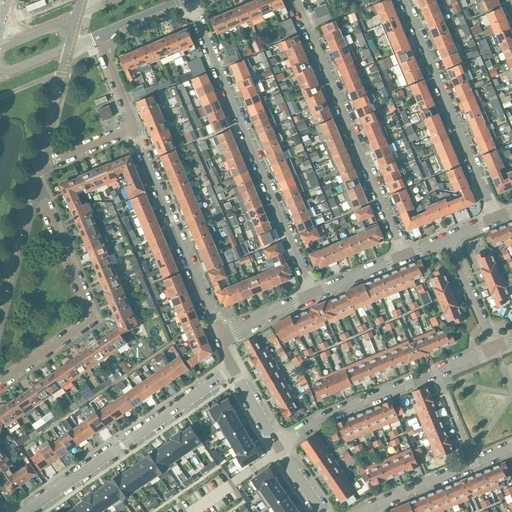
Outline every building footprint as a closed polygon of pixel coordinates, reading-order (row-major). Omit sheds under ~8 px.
[(252,21),(263,16),(260,8),(256,0),(251,3),(251,1),(246,4),(246,5),(245,5),(252,21)] [(263,16),(274,12),(269,0),(257,0),(256,0),(260,8),(263,16)] [(269,0),(274,12),(280,9),(283,16),(288,14),(286,8),(282,0),(269,0)] [(390,0),(387,0),(375,5),(378,14),(393,8),(390,0)] [(417,0),(421,9),(437,3),(435,0),(417,0)] [(453,8),(452,8),(459,6),(456,0),(453,0),(450,1),(453,8)] [(488,0),(480,4),(476,5),(478,9),(480,14),(486,11),(486,12),(494,8),(500,6),(497,0),(488,0)] [(421,9),(425,19),(441,13),(437,3),(421,9)] [(326,16),(330,14),(326,4),(314,9),(316,14),(324,11),(326,16)] [(234,10),(241,26),(247,23),(249,28),(254,26),(252,21),(245,5),(240,7),(240,6),(234,8),(234,9),(234,10)] [(351,11),(349,6),(341,9),(343,14),(351,11)] [(455,14),(461,11),(459,6),(452,8),(455,14)] [(398,18),(393,8),(378,14),(382,24),(398,18)] [(486,15),(491,25),(506,19),(501,8),(486,15)] [(229,30),(241,26),(234,10),(229,12),(228,11),(223,13),(224,14),(223,14),(229,30)] [(316,14),(318,19),(326,16),(324,11),(316,14)] [(425,19),(430,29),(445,23),(441,13),(425,19)] [(229,30),(223,14),(219,16),(219,15),(214,17),(215,18),(211,19),(221,42),(226,40),(223,33),(229,30)] [(332,19),(330,14),(326,16),(318,19),(320,24),(332,19)] [(365,19),(361,21),(365,31),(370,29),(368,25),(369,24),(367,18),(365,19)] [(402,28),(398,18),(382,24),(387,34),(402,28)] [(283,34),(287,32),(285,27),(293,24),(291,19),(279,24),(283,34)] [(510,29),(506,19),(491,25),(486,27),(491,37),(510,29)] [(325,36),(343,28),(342,27),(338,28),(337,26),(339,25),(337,20),(321,27),(325,36)] [(430,29),(434,40),(449,33),(445,23),(430,29)] [(295,29),(293,24),(285,27),(287,32),(295,29)] [(467,26),(460,28),(463,34),(469,31),(467,26)] [(325,36),(328,44),(342,38),(340,32),(344,31),(343,28),(325,36)] [(406,38),(402,28),(387,34),(391,44),(406,38)] [(176,34),(182,50),(189,47),(190,51),(196,49),(187,29),(182,32),(181,30),(176,33),(176,34)] [(287,32),(283,34),(285,39),(297,34),(295,29),(287,32)] [(511,38),(511,34),(510,29),(491,37),(492,37),(495,45),(498,45),(511,38)] [(361,33),(356,35),(358,41),(364,39),(361,33)] [(453,43),(449,33),(434,40),(438,50),(453,43)] [(165,39),(173,60),(184,55),(182,50),(176,34),(171,36),(170,35),(165,37),(165,39)] [(279,41),(277,35),(271,37),(273,44),(279,41)] [(301,44),(298,35),(276,45),(279,53),(286,51),(301,44)] [(342,38),(328,44),(332,52),(350,44),(353,43),(350,35),(342,38)] [(391,44),(395,54),(410,48),(406,38),(391,44)] [(511,48),(511,38),(498,45),(499,47),(500,46),(503,52),(511,48)] [(173,60),(165,39),(160,41),(159,40),(154,42),(154,43),(160,58),(162,64),(173,60)] [(360,47),(366,44),(364,39),(358,41),(360,47)] [(469,48),(470,48),(475,46),(473,40),(467,42),(469,48)] [(252,44),(255,53),(263,50),(260,41),(252,44)] [(149,62),(160,58),(154,43),(149,45),(148,44),(143,47),(144,48),(143,48),(149,62)] [(438,50),(442,60),(457,53),(453,43),(438,50)] [(484,43),(478,46),(481,51),(487,49),(484,43)] [(235,56),(239,54),(235,44),(223,49),(225,54),(233,51),(235,56)] [(305,52),(301,44),(286,51),(289,59),(305,52)] [(332,52),(335,60),(353,53),(350,44),(332,52)] [(467,60),(479,55),(475,46),(470,48),(472,51),(465,54),(467,60)] [(138,67),(149,62),(143,48),(138,50),(137,49),(132,51),(133,52),(132,53),(138,67)] [(395,54),(399,65),(414,58),(410,48),(395,54)] [(511,58),(511,48),(503,52),(506,59),(504,60),(505,62),(511,58)] [(368,49),(362,51),(365,57),(371,55),(368,49)] [(263,52),(259,54),(262,63),(267,61),(263,52)] [(308,60),(305,52),(289,59),(292,67),(308,60)] [(442,60),(446,69),(461,62),(459,56),(463,54),(462,52),(457,53),(442,60)] [(490,52),(482,55),(484,60),(492,57),(490,52)] [(138,68),(138,67),(132,53),(127,55),(127,53),(121,56),(122,57),(120,57),(130,81),(136,79),(132,71),(138,68)] [(339,69),(353,63),(357,61),(353,53),(335,60),(339,69)] [(239,54),(235,56),(227,59),(229,64),(241,59),(239,54)] [(275,56),(268,59),(271,66),(278,63),(275,56)] [(399,65),(403,75),(419,69),(414,58),(399,65)] [(247,59),(230,66),(234,75),(256,65),(251,67),(247,59)] [(383,59),(378,61),(382,72),(386,70),(387,70),(383,59)] [(311,68),(308,60),(292,67),(296,75),(311,68)] [(197,75),(195,71),(193,66),(191,61),(187,63),(191,72),(193,77),(197,75)] [(204,67),(201,62),(193,66),(195,71),(204,67)] [(356,71),(353,63),(339,69),(342,77),(356,71)] [(447,71),(450,79),(473,69),(472,66),(467,68),(465,63),(447,71)] [(234,75),(237,83),(251,77),(249,73),(257,69),(256,65),(234,75)] [(375,66),(369,69),(371,75),(372,74),(378,72),(375,66)] [(197,75),(206,72),(204,67),(195,71),(197,75)] [(315,77),(311,68),(296,75),(299,83),(315,77)] [(270,69),(263,72),(266,79),(273,76),(270,69)] [(403,75),(408,85),(423,79),(419,69),(403,75)] [(450,79),(454,87),(472,80),(470,76),(475,74),(473,69),(450,79)] [(390,80),(392,79),(390,74),(388,75),(386,70),(382,72),(387,82),(391,80),(390,80)] [(360,79),(356,71),(342,77),(346,85),(360,79)] [(194,79),(193,77),(191,72),(180,77),(183,83),(192,80),(194,79)] [(378,72),(372,74),(376,82),(382,80),(378,72)] [(206,73),(194,79),(192,80),(196,89),(210,83),(206,73)] [(283,73),(276,76),(279,82),(285,79),(283,73)] [(177,86),(183,83),(180,77),(174,80),(177,86)] [(237,83),(241,91),(259,84),(260,83),(259,79),(253,81),(251,77),(237,83)] [(318,85),(315,77),(299,83),(303,91),(318,85)] [(171,85),(169,79),(158,84),(160,90),(171,85)] [(346,85),(349,93),(363,88),(360,79),(346,85)] [(391,92),(395,91),(391,80),(387,82),(391,92)] [(427,89),(424,80),(410,86),(412,92),(407,94),(409,97),(414,95),(427,89)] [(454,87),(457,96),(471,90),(484,84),(483,80),(474,84),(472,80),(454,87)] [(285,82),(280,85),(282,90),(288,88),(285,82)] [(382,82),(375,84),(378,90),(384,88),(382,82)] [(180,89),(182,95),(187,92),(183,83),(177,86),(178,90),(180,89)] [(196,89),(199,97),(214,91),(210,83),(196,89)] [(259,84),(241,91),(244,99),(258,94),(265,91),(261,83),(260,83),(259,84)] [(147,88),(150,94),(160,90),(158,84),(147,88)] [(132,89),(134,94),(145,90),(144,89),(142,85),(132,89)] [(322,93),(318,85),(303,91),(306,100),(322,93)] [(492,85),(484,89),(486,93),(494,90),(492,85)] [(172,98),(175,97),(178,95),(174,86),(168,89),(172,98)] [(367,96),(363,88),(349,93),(353,102),(367,96)] [(414,95),(417,103),(431,98),(427,89),(414,95)] [(134,94),(136,100),(147,95),(145,90),(134,94)] [(457,96),(461,104),(479,96),(476,90),(472,92),(471,90),(457,96)] [(486,93),(490,102),(497,98),(494,90),(486,93)] [(199,97),(203,106),(217,100),(214,91),(199,97)] [(182,95),(186,103),(191,101),(187,92),(182,95)] [(397,92),(392,94),(395,103),(401,100),(397,92)] [(325,101),(322,93),(306,100),(310,108),(325,101)] [(503,93),(499,95),(502,104),(507,102),(503,93)] [(244,99),(248,108),(265,101),(267,100),(266,96),(260,98),(258,94),(244,99)] [(276,106),(284,102),(281,94),(273,97),(276,106)] [(353,102),(356,110),(370,104),(375,102),(372,94),(367,96),(353,102)] [(137,102),(141,111),(157,104),(154,95),(137,102)] [(107,101),(106,97),(106,96),(98,100),(94,101),(96,106),(107,101)] [(461,104),(464,112),(482,105),(478,97),(479,97),(479,96),(461,104)] [(421,112),(434,106),(431,98),(417,103),(421,112)] [(203,106),(207,115),(221,109),(217,100),(203,106)] [(248,108),(251,116),(265,111),(263,105),(266,104),(265,101),(248,108)] [(329,109),(325,101),(310,108),(306,109),(310,117),(312,116),(329,109)] [(504,109),(511,106),(510,101),(507,102),(502,104),(504,109)] [(141,111),(144,120),(161,113),(157,104),(141,111)] [(374,112),(370,104),(356,110),(359,118),(374,112)] [(286,105),(279,108),(281,113),(288,110),(286,105)] [(464,112),(468,121),(485,113),(482,105),(464,112)] [(109,106),(99,110),(103,122),(114,117),(109,106)] [(438,114),(434,106),(421,112),(416,114),(420,122),(424,120),(438,114)] [(207,115),(210,124),(225,118),(221,109),(207,115)] [(255,124),(272,117),(273,117),(270,109),(265,111),(251,116),(255,124)] [(332,118),(329,109),(312,116),(316,124),(332,118)] [(281,114),(282,113),(284,119),(290,117),(288,110),(281,113),(281,114)] [(148,129),(165,122),(170,119),(166,111),(161,113),(144,120),(148,129)] [(377,121),(374,112),(359,118),(363,127),(377,121)] [(468,121),(471,129),(489,122),(485,113),(468,121)] [(441,123),(438,114),(424,120),(428,128),(441,123)] [(255,124),(258,133),(272,127),(270,122),(274,121),(272,117),(255,124)] [(210,124),(214,133),(229,127),(225,118),(210,124)] [(193,120),(197,129),(202,127),(199,119),(197,119),(193,120)] [(336,128),(333,119),(315,127),(319,135),(336,128)] [(299,132),(307,128),(303,120),(301,121),(295,123),(299,132)] [(292,121),(286,124),(288,130),(295,127),(292,121)] [(381,129),(377,121),(363,127),(366,135),(381,129)] [(148,129),(152,137),(168,130),(165,122),(148,129)] [(471,129),(475,137),(488,132),(486,127),(490,125),(489,122),(471,129)] [(428,128),(431,137),(445,131),(441,123),(428,128)] [(185,134),(190,132),(189,132),(193,130),(191,125),(187,127),(188,128),(184,130),(185,134)] [(405,129),(405,130),(408,137),(415,134),(412,126),(405,129)] [(202,128),(202,127),(197,129),(197,130),(201,139),(206,137),(202,128)] [(258,133),(262,141),(275,135),(272,127),(258,133)] [(291,136),(297,133),(295,127),(288,130),(291,136)] [(366,135),(370,143),(384,137),(388,135),(385,127),(381,129),(366,135)] [(340,136),(336,128),(319,135),(318,135),(322,144),(340,136)] [(152,137),(156,146),(172,139),(168,130),(152,137)] [(230,130),(217,136),(212,138),(216,146),(234,139),(230,130)] [(488,132),(475,137),(478,146),(492,140),(496,138),(493,130),(488,132)] [(431,137),(435,145),(448,139),(445,131),(431,137)] [(280,134),(275,135),(262,141),(265,149),(279,144),(283,142),(280,134)] [(410,143),(418,139),(415,134),(408,137),(410,143)] [(343,145),(340,136),(322,144),(324,150),(325,152),(343,145)] [(387,146),(384,137),(370,143),(373,151),(387,146)] [(156,146),(159,155),(176,148),(172,139),(156,146)] [(234,139),(216,146),(219,155),(237,147),(234,139)] [(305,147),(312,144),(310,139),(309,139),(303,142),(305,147)] [(452,148),(448,139),(435,145),(431,147),(434,155),(452,148)] [(495,148),(492,140),(478,146),(482,154),(495,148)] [(282,152),(279,144),(265,149),(269,158),(282,152)] [(296,152),(304,148),(302,144),(294,147),(296,152)] [(347,153),(343,145),(325,152),(326,154),(327,154),(330,160),(347,153)] [(391,154),(387,146),(373,151),(377,160),(391,154)] [(241,155),(237,147),(219,155),(223,163),(227,161),(241,155)] [(455,156),(452,148),(434,155),(438,163),(455,156)] [(496,150),(483,156),(486,165),(502,158),(509,155),(511,155),(511,154),(509,150),(503,152),(502,148),(496,150)] [(180,161),(176,150),(160,157),(165,167),(180,161)] [(206,150),(201,152),(205,161),(210,158),(206,150)] [(425,156),(423,151),(423,150),(416,153),(419,159),(425,156)] [(269,158),(272,166),(289,159),(286,151),(282,152),(269,158)] [(306,152),(299,155),(301,160),(308,158),(306,152)] [(377,160),(380,168),(399,160),(395,152),(391,154),(377,160)] [(350,161),(347,153),(330,160),(333,168),(337,167),(350,161)] [(197,154),(193,155),(198,166),(202,164),(197,154)] [(244,164),(241,155),(227,161),(231,169),(244,164)] [(441,172),(459,165),(455,156),(438,163),(441,172)] [(134,166),(130,157),(121,161),(120,160),(117,161),(117,162),(111,165),(111,164),(115,176),(116,176),(124,173),(123,170),(134,166)] [(210,158),(205,161),(208,169),(214,167),(210,158)] [(490,174),(499,170),(504,168),(502,163),(504,163),(502,158),(486,165),(490,174)] [(272,166),(276,174),(293,167),(290,159),(289,159),(272,166)] [(380,168),(384,176),(402,169),(399,160),(380,168)] [(165,167),(169,178),(184,171),(180,161),(165,167)] [(337,167),(340,175),(354,169),(350,161),(337,167)] [(107,184),(117,179),(116,176),(115,176),(111,164),(110,165),(108,164),(105,165),(105,167),(100,169),(107,184)] [(202,176),(206,174),(202,164),(198,166),(202,176)] [(231,169),(234,177),(248,172),(244,164),(231,169)] [(414,174),(415,173),(420,171),(417,164),(411,167),(414,174)] [(126,178),(120,181),(123,188),(125,187),(140,181),(134,166),(123,170),(124,173),(126,178)] [(446,172),(450,183),(464,177),(460,166),(446,172)] [(215,176),(218,175),(214,167),(208,169),(212,178),(216,176),(215,176)] [(276,174),(279,182),(297,175),(293,167),(276,174)] [(427,178),(431,176),(428,168),(423,169),(427,178)] [(499,170),(490,174),(498,192),(500,193),(511,188),(511,186),(507,174),(506,173),(504,168),(499,170)] [(100,169),(90,173),(96,188),(107,184),(100,169)] [(357,178),(354,169),(340,175),(344,183),(357,178)] [(384,176),(387,185),(406,177),(402,169),(384,176)] [(189,182),(184,171),(169,178),(173,188),(189,182)] [(423,179),(420,171),(415,173),(419,181),(423,179)] [(251,180),(248,172),(234,177),(238,186),(251,180)] [(84,189),(86,193),(96,188),(90,173),(86,175),(84,174),(81,175),(80,177),(79,177),(80,178),(84,189)] [(297,175),(279,182),(283,191),(300,183),(297,175)] [(406,177),(387,185),(391,193),(406,187),(404,182),(408,180),(406,177)] [(430,186),(436,183),(434,177),(428,180),(430,186)] [(468,187),(464,177),(450,183),(453,188),(450,190),(450,192),(455,193),(468,187)] [(80,178),(75,180),(73,180),(69,181),(69,182),(61,186),(61,187),(60,189),(62,192),(63,192),(65,195),(75,190),(78,198),(81,197),(81,198),(85,196),(83,190),(84,189),(80,178)] [(361,186),(357,178),(344,183),(339,185),(343,194),(347,192),(361,186)] [(238,186),(241,194),(255,189),(251,180),(238,186)] [(140,181),(125,187),(129,198),(144,192),(140,181)] [(173,188),(178,199),(195,191),(194,187),(191,188),(189,182),(173,188)] [(283,191),(286,199),(299,193),(304,192),(300,183),(283,191)] [(436,183),(430,186),(432,191),(436,190),(443,191),(443,184),(437,184),(436,183)] [(204,188),(206,187),(210,197),(215,195),(210,185),(204,187),(204,188)] [(364,194),(361,186),(347,192),(343,194),(342,194),(345,202),(347,201),(351,200),(364,194)] [(465,208),(475,204),(468,187),(455,193),(458,199),(461,198),(465,208)] [(396,205),(414,198),(413,197),(414,197),(410,188),(392,195),(396,205)] [(258,197),(255,189),(241,194),(236,197),(240,205),(258,197)] [(333,195),(330,189),(324,191),(327,198),(333,195)] [(79,198),(78,198),(75,190),(65,195),(68,204),(68,205),(69,208),(70,209),(71,210),(82,206),(79,198)] [(178,199),(182,209),(197,202),(195,197),(197,196),(195,191),(178,199)] [(223,192),(217,195),(220,201),(226,198),(223,192)] [(451,214),(465,208),(461,198),(458,199),(452,201),(449,193),(443,192),(446,200),(445,200),(451,214)] [(149,203),(145,193),(131,200),(134,209),(149,203)] [(286,199),(290,207),(303,202),(299,193),(286,199)] [(323,193),(317,196),(320,203),(326,200),(323,193)] [(368,203),(364,194),(351,200),(347,201),(351,210),(368,203)] [(215,207),(219,205),(215,195),(210,197),(215,207)] [(431,222),(441,218),(435,204),(432,205),(427,195),(426,196),(422,201),(425,208),(427,212),(431,222)] [(262,205),(258,197),(240,205),(239,205),(242,212),(243,212),(243,213),(262,205)] [(290,207),(293,216),(306,210),(311,208),(309,203),(313,201),(312,198),(303,202),(290,207)] [(333,198),(328,200),(331,208),(337,206),(333,198)] [(408,212),(414,210),(417,206),(414,198),(396,205),(400,215),(408,212)] [(441,218),(451,214),(445,200),(435,204),(441,218)] [(182,209),(186,219),(202,213),(204,212),(203,208),(200,209),(197,202),(182,209)] [(153,211),(149,203),(134,209),(138,217),(153,211)] [(91,214),(87,204),(82,206),(71,210),(71,211),(72,211),(72,212),(71,212),(73,216),(74,216),(76,221),(91,214)] [(215,208),(214,208),(219,217),(221,216),(221,217),(223,216),(219,205),(215,207),(215,208)] [(262,205),(243,213),(245,216),(247,221),(265,213),(262,205)] [(371,223),(376,221),(370,206),(354,213),(358,222),(362,221),(368,218),(370,222),(371,223)] [(310,218),(306,210),(293,216),(297,224),(310,218)] [(156,220),(153,211),(138,217),(141,226),(156,220)] [(418,228),(413,217),(410,219),(408,212),(400,215),(407,232),(418,228)] [(427,212),(413,217),(418,228),(431,222),(427,212)] [(206,223),(202,213),(186,219),(191,229),(206,223)] [(265,213),(247,221),(249,226),(250,229),(269,222),(265,213)] [(96,225),(91,214),(76,221),(78,225),(77,226),(79,229),(80,230),(80,231),(96,225)] [(300,233),(317,225),(315,220),(323,217),(321,214),(313,217),(310,218),(297,224),(300,233)] [(233,228),(234,227),(233,227),(238,225),(239,225),(235,217),(229,219),(233,228)] [(141,226),(145,235),(160,228),(156,220),(141,226)] [(272,230),(269,222),(250,229),(254,238),(272,230)] [(191,229),(195,240),(213,232),(212,228),(209,229),(206,223),(191,229)] [(365,229),(366,232),(372,246),(380,243),(378,240),(383,238),(377,224),(365,229)] [(96,225),(80,231),(81,232),(80,233),(82,236),(83,237),(84,241),(100,235),(96,225)] [(511,238),(506,225),(498,229),(503,243),(505,248),(511,244),(511,238)] [(229,226),(223,228),(228,238),(233,236),(229,226)] [(163,237),(160,228),(145,235),(149,243),(163,237)] [(310,242),(316,239),(320,238),(316,229),(301,235),(307,249),(312,247),(310,242)] [(498,229),(485,234),(488,242),(492,240),(495,246),(503,243),(498,229)] [(244,242),(246,248),(256,244),(258,248),(276,241),(272,230),(254,238),(244,242)] [(195,240),(199,250),(215,244),(212,238),(216,237),(214,232),(213,232),(195,240)] [(366,232),(358,235),(357,235),(363,250),(372,246),(366,232)] [(241,234),(241,233),(236,235),(240,244),(244,242),(241,234)] [(100,235),(84,241),(86,246),(86,247),(87,250),(88,250),(89,252),(104,245),(104,244),(100,235)] [(355,254),(363,250),(357,235),(349,239),(355,254)] [(228,238),(232,248),(237,246),(233,236),(228,238)] [(167,246),(163,237),(149,243),(152,252),(167,246)] [(349,239),(339,243),(346,257),(355,254),(349,239)] [(244,242),(240,244),(244,254),(248,252),(244,242)] [(337,261),(346,257),(339,243),(331,247),(337,261)] [(219,254),(215,244),(199,250),(204,261),(219,254)] [(284,259),(278,244),(263,250),(267,260),(268,260),(272,258),(278,256),(280,261),(284,259)] [(108,255),(104,245),(89,252),(89,253),(89,254),(90,257),(91,257),(93,262),(108,255)] [(171,254),(167,246),(152,252),(156,260),(171,254)] [(238,247),(237,246),(232,248),(232,249),(236,259),(243,256),(239,246),(238,247)] [(328,265),(337,261),(331,247),(321,250),(328,265)] [(328,265),(321,250),(310,255),(313,263),(314,266),(319,264),(320,268),(328,265)] [(259,264),(263,262),(258,252),(254,254),(259,264)] [(204,261),(208,271),(223,265),(221,258),(223,257),(221,253),(219,254),(204,261)] [(481,269),(495,263),(491,255),(486,257),(484,253),(476,256),(481,269)] [(174,263),(171,254),(156,260),(159,269),(174,263)] [(108,255),(93,262),(95,266),(95,268),(96,271),(97,271),(98,272),(113,265),(108,255)] [(241,266),(250,261),(251,261),(249,256),(239,261),(241,266)] [(280,262),(280,261),(278,256),(272,258),(275,264),(280,262)] [(134,257),(128,259),(133,269),(138,266),(134,257)] [(272,258),(268,260),(267,260),(268,260),(266,261),(268,266),(274,264),(275,264),(272,258)] [(292,278),(284,259),(280,261),(280,262),(282,265),(276,268),(282,282),(283,282),(284,283),(288,281),(289,280),(292,278)] [(420,261),(407,266),(413,281),(422,277),(420,271),(424,269),(420,261)] [(178,272),(174,263),(159,269),(150,273),(146,274),(150,283),(154,282),(152,277),(161,274),(163,278),(178,272)] [(237,273),(233,263),(229,265),(233,275),(237,273)] [(481,269),(486,282),(500,276),(495,263),(481,269)] [(117,276),(113,265),(98,272),(98,273),(98,275),(99,277),(100,278),(102,282),(117,276)] [(134,274),(137,279),(139,278),(143,277),(138,266),(133,269),(124,273),(126,277),(134,274)] [(209,273),(215,288),(220,286),(218,281),(223,279),(228,277),(224,266),(209,273)] [(407,266),(399,270),(407,289),(415,285),(413,281),(407,266)] [(273,286),(267,272),(266,272),(264,268),(260,269),(262,274),(257,276),(263,290),(265,291),(269,289),(269,288),(273,286)] [(276,268),(267,272),(273,286),(274,287),(278,285),(279,284),(282,282),(276,268)] [(399,270),(390,274),(398,292),(407,289),(399,270)] [(434,289),(448,283),(442,270),(434,273),(436,278),(430,280),(434,289)] [(183,283),(179,274),(164,281),(167,289),(183,283)] [(390,274),(381,277),(389,296),(398,292),(390,274)] [(502,275),(500,276),(486,282),(491,294),(505,288),(510,286),(509,283),(506,285),(502,275)] [(122,286),(117,276),(102,282),(104,287),(103,288),(105,291),(106,292),(106,293),(122,286)] [(257,276),(247,280),(253,295),(256,293),(258,294),(262,292),(262,291),(263,290),(257,276)] [(139,278),(143,289),(147,287),(143,277),(139,278)] [(381,277),(372,281),(380,300),(389,296),(381,277)] [(215,288),(216,290),(223,307),(227,305),(228,306),(232,305),(233,303),(227,288),(225,283),(223,279),(218,281),(220,286),(215,288)] [(247,280),(237,284),(243,299),(247,297),(248,298),(252,296),(252,295),(253,295),(247,280)] [(364,285),(371,303),(380,300),(372,281),(364,285)] [(186,292),(183,283),(167,289),(171,298),(186,292)] [(453,295),(448,283),(434,289),(429,291),(432,300),(438,298),(439,301),(453,295)] [(237,284),(227,288),(233,303),(237,301),(238,302),(242,300),(243,299),(237,284)] [(422,284),(416,287),(417,291),(419,294),(425,292),(423,288),(422,284)] [(364,285),(355,288),(363,307),(371,303),(364,285)] [(122,286),(106,293),(106,294),(106,295),(107,299),(109,299),(110,303),(125,296),(121,287),(122,286)] [(147,287),(143,289),(148,299),(151,298),(147,287)] [(355,288),(346,292),(354,313),(355,313),(354,311),(363,307),(355,288)] [(509,297),(505,288),(491,294),(497,307),(505,304),(503,299),(509,297)] [(190,300),(186,292),(171,298),(175,307),(190,300)] [(354,313),(346,292),(347,294),(339,298),(347,316),(354,313)] [(432,303),(427,292),(420,295),(424,306),(432,303)] [(458,308),(453,295),(439,301),(444,314),(458,308)] [(130,307),(125,296),(110,303),(112,308),(112,309),(113,312),(114,313),(115,314),(130,307)] [(151,298),(148,299),(145,301),(150,311),(156,308),(151,298)] [(339,298),(330,302),(338,320),(347,316),(339,298)] [(193,309),(190,300),(175,307),(178,315),(193,309)] [(338,320),(330,302),(324,304),(322,304),(317,306),(321,314),(324,312),(327,320),(329,324),(338,320)] [(309,311),(317,329),(326,325),(324,321),(327,320),(324,312),(321,314),(317,306),(316,306),(315,308),(316,308),(309,311)] [(134,317),(130,307),(115,314),(115,315),(114,316),(115,319),(117,320),(119,324),(134,317)] [(458,308),(444,314),(448,322),(453,320),(455,324),(463,321),(458,308)] [(178,315),(182,324),(197,318),(193,309),(178,315)] [(309,311),(300,315),(308,333),(317,329),(309,311)] [(412,319),(413,320),(416,318),(414,313),(404,317),(406,322),(412,319)] [(300,315),(292,319),(291,319),(301,336),(308,333),(300,315)] [(120,328),(117,330),(121,335),(130,336),(127,333),(133,330),(139,328),(134,317),(119,324),(120,328)] [(282,322),(292,339),(299,335),(300,337),(301,336),(291,319),(292,319),(290,317),(282,322)] [(201,326),(197,318),(182,324),(186,333),(201,326)] [(382,327),(381,324),(380,324),(378,319),(373,320),(376,326),(377,325),(379,328),(382,327)] [(282,322),(274,327),(281,340),(283,344),(292,339),(282,322)] [(204,335),(201,326),(186,333),(189,341),(204,335)] [(108,337),(117,350),(127,343),(128,346),(133,342),(130,336),(121,335),(117,330),(114,333),(112,332),(109,334),(109,336),(108,337)] [(441,348),(435,334),(434,330),(423,335),(430,353),(441,348)] [(435,334),(441,348),(454,343),(451,335),(447,337),(444,331),(435,334)] [(208,344),(204,335),(189,341),(193,350),(208,344)] [(417,358),(420,357),(430,353),(423,335),(412,339),(414,343),(412,344),(417,358)] [(108,356),(117,350),(108,337),(107,337),(105,337),(103,338),(103,340),(99,343),(108,356)] [(261,350),(254,338),(245,343),(251,354),(249,355),(250,357),(262,351),(261,350)] [(405,364),(415,359),(417,358),(412,344),(410,345),(408,341),(397,346),(405,364)] [(90,350),(99,364),(99,363),(104,359),(108,356),(99,343),(95,345),(93,345),(90,347),(90,349),(90,350)] [(192,367),(205,358),(211,354),(211,351),(208,344),(193,350),(187,353),(183,355),(192,367)] [(184,346),(179,349),(183,355),(187,353),(184,346)] [(394,368),(405,364),(397,346),(387,350),(394,368)] [(250,357),(256,367),(273,358),(267,347),(261,350),(262,351),(250,357)] [(90,370),(99,364),(90,350),(89,350),(87,350),(85,352),(85,353),(81,356),(90,370)] [(383,373),(394,368),(387,350),(376,355),(383,373)] [(372,377),(383,373),(376,355),(365,359),(372,377)] [(81,376),(90,370),(81,356),(77,359),(75,358),(72,360),(72,362),(71,363),(81,376)] [(179,376),(189,369),(180,357),(170,363),(179,376)] [(256,367),(262,377),(279,368),(273,358),(256,367)] [(362,381),(372,377),(365,359),(354,364),(362,381)] [(72,383),(81,376),(71,363),(69,363),(66,364),(66,366),(62,369),(72,383)] [(170,363),(161,370),(170,382),(179,376),(170,363)] [(351,386),(362,381),(354,364),(344,368),(351,386)] [(268,388),(285,378),(279,368),(262,377),(268,388)] [(351,386),(344,368),(333,373),(340,390),(351,386)] [(62,389),(72,383),(62,369),(58,371),(57,371),(54,373),(54,375),(53,375),(62,389)] [(161,389),(170,382),(161,370),(152,376),(161,389)] [(109,379),(112,383),(122,376),(119,372),(109,378),(109,379)] [(329,395),(340,390),(333,373),(322,377),(323,381),(329,395)] [(62,389),(53,375),(52,376),(50,375),(47,377),(48,379),(44,382),(53,395),(56,399),(65,393),(62,389)] [(152,395),(161,389),(152,376),(143,382),(152,395)] [(273,398),(290,388),(285,378),(268,388),(273,398)] [(112,383),(109,379),(100,385),(103,389),(112,383)] [(329,395),(323,381),(313,385),(317,396),(315,397),(318,402),(322,400),(321,398),(329,395)] [(44,401),(53,395),(44,382),(40,384),(38,384),(35,386),(35,387),(34,388),(44,401)] [(142,401),(152,395),(143,382),(133,389),(142,401)] [(103,389),(100,385),(91,391),(94,395),(103,389)] [(426,387),(412,392),(417,404),(430,398),(426,387)] [(34,408),(44,401),(34,388),(32,388),(29,390),(29,391),(25,394),(34,408)] [(273,398),(279,408),(292,400),(296,398),(290,388),(273,398)] [(133,408),(142,401),(133,389),(124,395),(133,408)] [(85,402),(94,395),(91,391),(91,390),(81,397),(85,402)] [(309,390),(297,397),(300,401),(305,398),(308,403),(315,399),(309,390)] [(25,414),(34,408),(25,394),(21,397),(19,397),(17,398),(17,400),(16,400),(15,400),(25,414)] [(124,414),(133,408),(124,395),(115,401),(124,414)] [(74,401),(75,402),(72,404),(75,408),(85,402),(81,397),(74,401)] [(435,409),(430,398),(417,404),(413,405),(417,416),(435,409)] [(210,410),(206,412),(210,419),(212,423),(217,421),(218,420),(233,411),(234,411),(233,409),(231,405),(228,399),(224,401),(223,400),(218,403),(213,406),(214,407),(210,410)] [(25,414),(15,400),(13,400),(10,402),(10,404),(6,406),(15,420),(24,414),(25,414)] [(279,408),(284,416),(286,420),(289,418),(289,416),(298,410),(292,400),(279,408)] [(114,420),(124,414),(115,401),(106,408),(114,420)] [(393,401),(382,405),(390,424),(398,420),(392,405),(394,404),(393,401)] [(64,411),(63,411),(66,414),(75,408),(72,404),(68,406),(63,409),(64,411)] [(381,428),(390,424),(382,405),(373,409),(381,428)] [(18,425),(15,420),(6,406),(3,409),(1,408),(0,409),(0,417),(6,426),(9,431),(18,425)] [(106,408),(97,414),(105,427),(114,420),(106,408)] [(372,431),(381,428),(373,409),(364,413),(372,431)] [(439,419),(435,409),(417,416),(422,427),(439,419)] [(66,414),(63,411),(54,417),(57,421),(66,414)] [(233,411),(218,420),(220,424),(222,428),(238,419),(233,411)] [(363,435),(372,431),(364,413),(356,416),(363,435)] [(96,433),(105,427),(97,414),(91,418),(89,414),(85,417),(87,420),(96,433)] [(355,438),(363,435),(356,416),(347,420),(355,438)] [(57,421),(54,417),(45,423),(48,427),(57,421)] [(222,428),(220,429),(223,435),(226,439),(228,438),(244,429),(243,428),(241,424),(238,419),(222,428)] [(444,430),(439,419),(422,427),(426,438),(444,430)] [(87,440),(96,433),(87,420),(78,427),(87,440)] [(347,420),(336,425),(337,428),(339,427),(344,438),(346,442),(355,438),(347,420)] [(410,420),(403,422),(407,433),(413,431),(411,427),(413,426),(410,420)] [(68,452),(78,446),(69,433),(65,428),(62,422),(58,425),(65,435),(60,439),(68,452)] [(38,433),(48,427),(45,423),(44,423),(35,429),(38,433)] [(69,425),(65,428),(69,433),(78,446),(87,440),(78,427),(73,430),(69,425)] [(186,431),(182,434),(193,449),(194,451),(197,448),(203,444),(202,443),(191,427),(186,431)] [(35,429),(35,430),(27,436),(29,440),(38,433),(35,429)] [(244,429),(228,438),(233,446),(249,437),(246,433),(244,429)] [(444,430),(426,438),(431,448),(448,441),(444,430)] [(176,435),(171,438),(173,440),(183,455),(193,449),(182,434),(182,433),(181,432),(176,435)] [(51,440),(47,433),(43,435),(48,442),(51,440)] [(20,446),(29,440),(27,436),(26,435),(16,441),(20,446)] [(314,436),(301,445),(308,455),(323,444),(318,436),(315,438),(314,436)] [(249,437),(233,446),(233,447),(238,456),(254,447),(249,438),(249,437)] [(50,446),(59,458),(68,452),(60,439),(50,446)] [(168,443),(165,446),(175,461),(183,455),(173,440),(169,443),(168,443)] [(34,441),(24,448),(26,452),(36,445),(34,441)] [(448,441),(431,448),(434,458),(438,456),(439,458),(453,452),(448,441)] [(15,443),(10,446),(14,451),(18,447),(15,443)] [(330,453),(323,444),(308,455),(314,464),(330,453)] [(50,465),(59,458),(50,446),(41,452),(50,465)] [(160,449),(156,452),(167,469),(169,471),(175,466),(178,465),(175,461),(165,446),(160,449)] [(238,456),(237,456),(243,467),(261,456),(258,451),(255,446),(254,447),(238,456)] [(399,454),(407,471),(419,466),(417,462),(416,463),(410,449),(399,454)] [(150,454),(145,458),(146,459),(158,476),(158,475),(161,473),(167,469),(156,452),(155,451),(150,454)] [(40,471),(50,465),(41,452),(31,458),(40,471)] [(336,463),(330,453),(314,464),(321,474),(336,463)] [(396,476),(407,471),(399,454),(388,458),(396,476)] [(0,474),(12,466),(5,457),(0,460),(0,474)] [(20,485),(36,474),(25,457),(20,460),(25,467),(23,469),(19,463),(15,466),(17,467),(19,471),(13,475),(20,485)] [(385,481),(396,476),(388,458),(378,463),(385,481)] [(142,462),(137,464),(149,481),(150,481),(158,476),(146,459),(142,462)] [(321,474),(328,484),(343,473),(336,463),(321,474)] [(372,486),(385,481),(378,463),(367,467),(368,471),(373,481),(371,482),(372,486)] [(491,468),(497,483),(506,479),(503,473),(508,471),(504,463),(491,468)] [(133,468),(129,471),(140,488),(146,484),(149,481),(137,464),(133,468)] [(14,469),(12,466),(0,474),(0,476),(0,477),(0,478),(2,481),(3,481),(11,491),(20,485),(13,475),(19,471),(17,467),(14,469)] [(256,477),(252,480),(256,486),(259,489),(275,478),(276,478),(269,468),(256,477)] [(489,486),(497,483),(491,468),(483,472),(489,486)] [(123,474),(120,476),(132,493),(140,488),(129,471),(123,474)] [(480,490),(489,486),(483,472),(474,476),(480,490)] [(350,483),(343,473),(328,484),(334,493),(350,483)] [(115,479),(110,482),(110,483),(122,500),(129,495),(132,493),(120,476),(119,475),(115,479)] [(467,495),(480,490),(474,476),(465,479),(468,486),(464,488),(467,495)] [(259,489),(256,491),(262,500),(281,487),(280,487),(275,478),(259,489)] [(458,499),(467,495),(464,488),(468,486),(465,479),(452,485),(458,499)] [(106,486),(102,489),(112,504),(115,508),(119,505),(123,502),(122,500),(110,483),(106,486)] [(350,483),(334,493),(341,503),(353,494),(352,492),(355,490),(350,483)] [(449,502),(458,499),(452,485),(444,488),(449,502)] [(281,487),(262,500),(262,501),(268,509),(272,507),(287,496),(284,491),(281,487)] [(441,506),(449,502),(444,488),(435,492),(441,506)] [(97,492),(93,495),(104,510),(112,504),(102,489),(97,492)] [(432,510),(441,506),(435,492),(426,496),(432,510)] [(92,493),(82,499),(84,501),(90,511),(100,511),(104,510),(93,495),(92,493)] [(287,496),(272,507),(275,511),(281,511),(293,504),(292,504),(290,500),(287,496)] [(422,511),(426,511),(432,510),(426,496),(417,499),(422,511)] [(412,511),(422,511),(417,499),(409,503),(412,511)] [(90,511),(84,501),(75,508),(77,511),(90,511)] [(402,511),(412,511),(409,503),(400,506),(402,511)]
